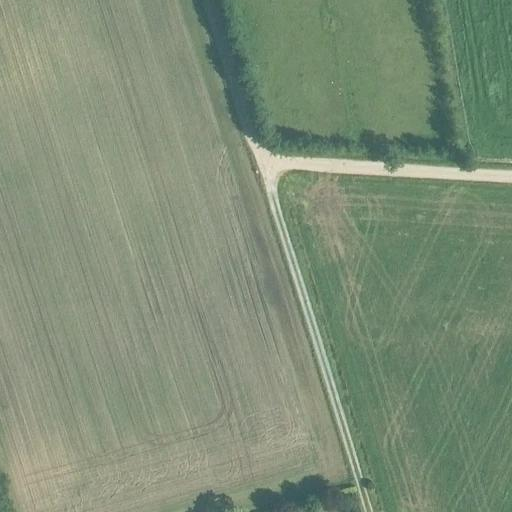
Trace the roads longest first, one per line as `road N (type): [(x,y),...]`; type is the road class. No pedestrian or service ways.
road 1 (unclassified): [(365,511),(263,167)]
road 2 (unclassified): [(511,179),(263,167)]
road 3 (unclassified): [(263,167),(210,0)]
